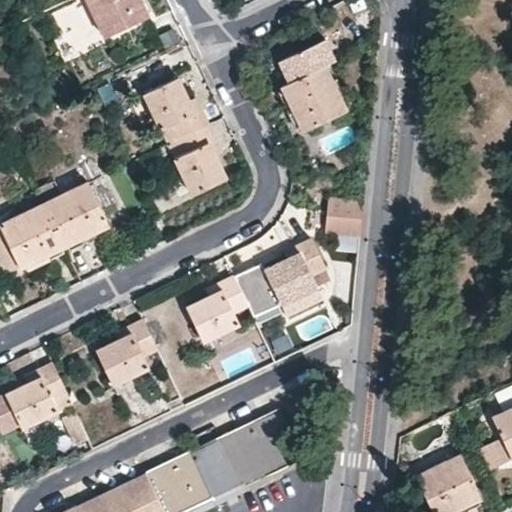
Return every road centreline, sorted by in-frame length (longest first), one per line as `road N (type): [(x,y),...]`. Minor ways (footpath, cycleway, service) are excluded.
road 1 (residential): [(212,42),(267,159),(270,194),(262,208),(0,341)]
road 2 (residential): [(405,52),(391,78),(349,511)]
road 3 (residential): [(371,511),(412,77),(405,52)]
